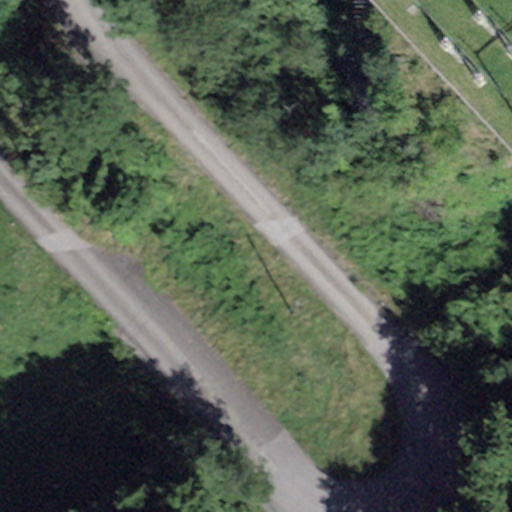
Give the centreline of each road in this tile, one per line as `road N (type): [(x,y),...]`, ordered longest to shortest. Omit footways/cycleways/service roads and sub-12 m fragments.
road 1 (unclassified): [(416,511),(440,468),(438,430),(416,379),(371,321),(65,0)]
road 2 (unclassified): [(0,177),(312,511)]
